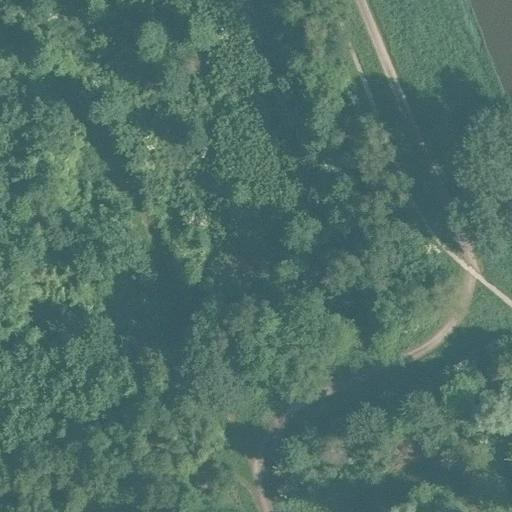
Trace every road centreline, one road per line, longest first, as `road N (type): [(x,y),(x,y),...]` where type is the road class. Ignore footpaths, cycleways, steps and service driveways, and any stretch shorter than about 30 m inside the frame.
road 1 (track): [(361,0),(481,281)]
road 2 (track): [(481,281),(452,326),(272,422),(247,451)]
